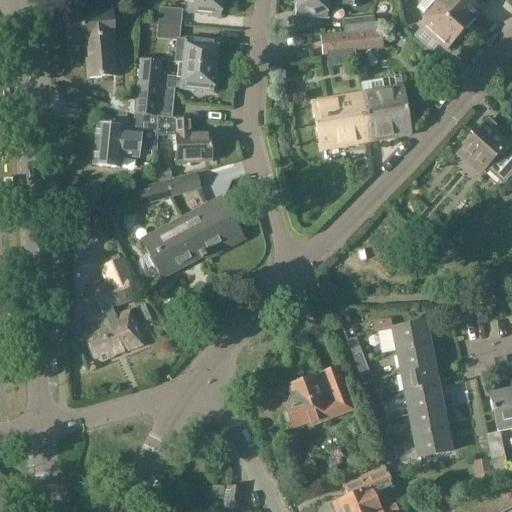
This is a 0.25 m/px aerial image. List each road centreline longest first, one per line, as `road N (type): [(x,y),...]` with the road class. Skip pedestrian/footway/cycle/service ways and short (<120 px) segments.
road 1 (residential): [(40,425),(14,5)]
road 2 (residential): [(297,268),(511,36)]
road 3 (residential): [(297,268),(279,243),(250,129),(262,0)]
road 4 (residential): [(267,511),(228,419),(196,378)]
road 5 (residential): [(196,378),(297,268)]
road 6 (residential): [(40,425),(176,398)]
road 7 (residential): [(118,511),(176,398)]
